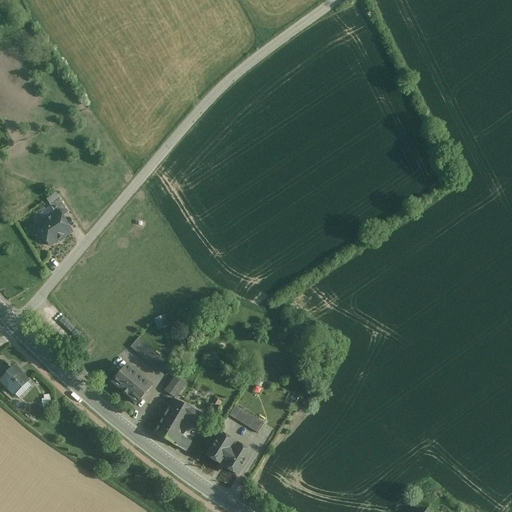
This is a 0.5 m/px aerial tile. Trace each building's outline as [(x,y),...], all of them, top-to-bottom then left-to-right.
[(59,198),(49,204),(55,214),(59,212),(62,217),(68,213),(59,198)] [(55,214),(37,226),(37,229),(39,233),(42,234),(50,246),(58,241),(59,241),(64,239),(64,237),(72,232),(67,224),(67,222),(65,221),(62,217),(59,212),(55,214)] [(165,314),(154,318),(157,329),(169,325),(165,314)] [(166,362),(138,338),(130,347),(158,371),(166,362)] [(151,387),(127,366),(112,383),(113,383),(123,391),(122,391),(123,392),(123,391),(127,394),(126,395),(127,395),(137,403),(136,403),(137,404),(151,387)] [(14,368),(0,381),(14,394),(27,381),(14,368)] [(185,383),(176,376),(173,380),(182,387),(185,383)] [(173,380),(165,390),(175,398),(182,387),(173,380)] [(185,405),(173,399),(153,433),(165,439),(174,424),(185,405)] [(214,399),(209,407),(216,410),(220,402),(214,399)] [(204,416),(185,405),(174,424),(185,431),(189,425),(196,429),(204,416)] [(264,424),(235,406),(229,416),(258,434),(264,424)] [(174,424),(165,439),(176,446),(182,437),(185,431),(174,424)] [(229,439),(221,434),(208,454),(215,459),(214,461),(230,471),(231,469),(238,473),(251,453),(243,448),(242,449),(228,441),(229,439)] [(191,443),(182,437),(176,446),(185,452),(191,443)]
